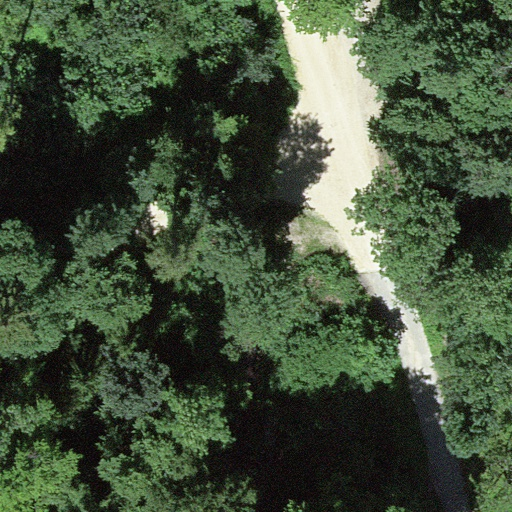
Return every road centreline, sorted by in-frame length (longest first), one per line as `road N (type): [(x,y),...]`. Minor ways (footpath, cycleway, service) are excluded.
road 1 (track): [(178,511),(210,366),(342,143)]
road 2 (track): [(0,312),(212,190),(353,138)]
road 3 (track): [(454,511),(391,250),(353,138)]
road 4 (track): [(511,14),(353,138)]
road 5 (track): [(353,138),(326,45),(337,0)]
